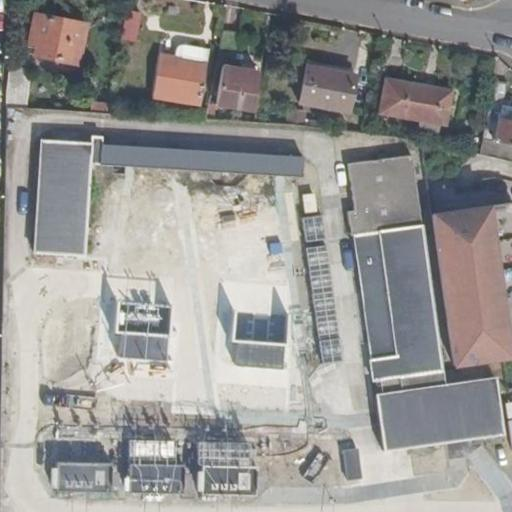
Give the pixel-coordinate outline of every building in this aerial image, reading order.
[(140,11),(126,9),(121,35),(135,38),(140,11)] [(86,24),(34,14),(30,34),(37,35),(34,53),(79,61),(86,24)] [(222,29),(217,56),(233,58),(239,33),(222,29)] [(206,47),(175,42),(173,57),(157,53),(151,94),(199,102),(206,47)] [(355,73),(308,63),(301,99),(348,109),(355,73)] [(222,65),(215,103),(239,106),(242,89),(254,91),(257,71),(222,65)] [(30,68),(9,66),(6,105),(27,106),(30,68)] [(444,124),(450,91),(386,78),(380,111),(417,118),(438,123),(444,124)] [(511,121),(511,110),(511,107),(501,106),(507,82),(493,78),(480,138),(483,139),(511,145),(511,121)] [(88,102),(88,110),(106,111),(107,103),(88,102)] [(207,102),(204,117),(212,117),(215,103),(207,102)] [(438,123),(417,118),(415,132),(436,136),(438,123)] [(86,253),(92,141),(43,138),(35,248),(86,253)] [(511,160),(511,145),(483,139),(480,153),(505,158),(511,160)] [(301,172),(302,155),(103,142),(102,160),(301,172)] [(504,432),(496,377),(400,390),(398,375),(442,369),(411,156),(345,164),(373,358),(371,358),(374,379),(381,379),(384,393),(376,394),(384,450),(504,432)] [(454,366),(511,357),(511,203),(433,214),(454,366)] [(320,215),(300,218),(303,243),(323,240),(320,215)] [(283,345),(286,365),(342,357),(325,244),(302,247),(314,326),(295,329),(297,343),(283,345)] [(55,488),(249,493),(250,442),(122,438),(122,443),(56,441),(55,488)] [(31,491),(45,491),(46,462),(32,462),(31,491)]
